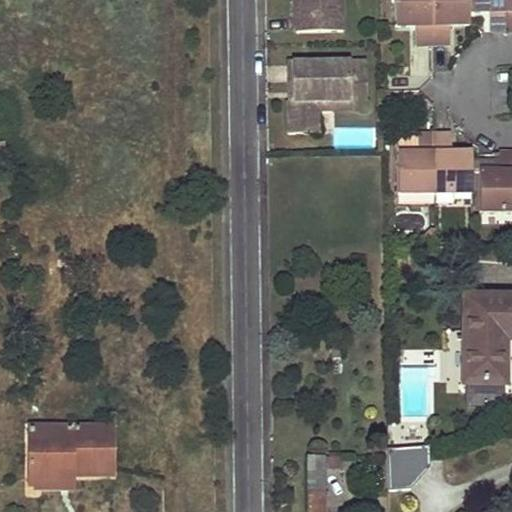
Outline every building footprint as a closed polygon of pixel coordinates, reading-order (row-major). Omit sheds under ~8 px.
[(342,33),(341,0),(294,0),(295,34),(342,33)] [(415,27),(415,46),(432,46),(430,0),(394,0),(394,28),(415,27)] [(449,45),(448,27),(469,26),(468,13),(468,0),(430,0),(432,46),(449,45)] [(489,13),(489,32),(506,32),(505,0),(468,0),(468,13),(489,13)] [(366,102),(365,62),(291,64),(291,102),(286,102),(287,135),(303,135),(303,122),(317,122),(317,111),(317,102),(366,102)] [(317,111),(366,111),(366,102),(317,102),(317,111)] [(303,135),(317,135),(317,122),(303,122),(303,135)] [(434,136),(417,136),(417,144),(417,155),(397,156),(397,196),(434,195),(434,136)] [(450,155),(450,136),(434,136),(434,195),(471,195),(471,155),(450,155)] [(417,144),(396,145),(397,156),(417,155),(417,144)] [(479,174),(479,214),(511,213),(511,154),(499,155),(499,174),(479,174)] [(511,298),(465,298),(464,384),(504,385),(505,338),(511,338),(511,298)] [(340,346),(332,346),(332,358),(340,358),(340,346)] [(505,407),(505,389),(465,390),(465,408),(505,407)] [(50,427),(29,427),(29,443),(50,443),(50,427)] [(112,466),(112,428),(50,427),(50,443),(29,443),(29,479),(29,485),(58,485),(58,472),(70,472),(70,475),(112,475),(112,466)] [(430,469),(429,447),(387,449),(387,451),(387,459),(388,493),(410,492),(430,469)] [(324,471),(341,471),(341,459),(323,460),(324,471)] [(324,511),(324,471),(323,460),(307,460),(307,511),(324,511)] [(58,485),(70,485),(70,475),(70,472),(58,472),(58,485)]
